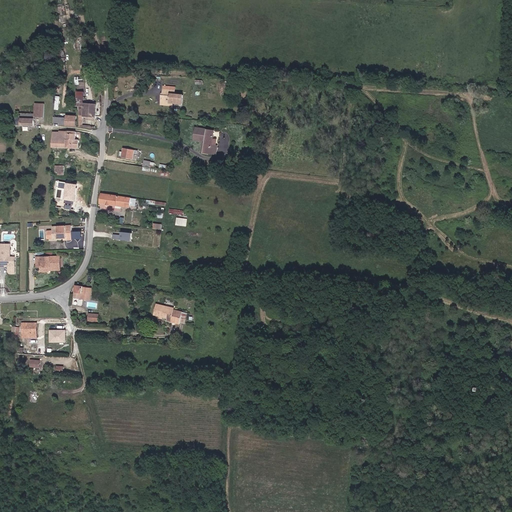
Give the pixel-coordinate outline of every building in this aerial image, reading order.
[(173,90),(161,89),(160,101),(171,103),(180,104),(181,95),(173,94),(173,90)] [(81,117),(94,117),(94,105),(78,104),(78,109),(78,117),(81,117)] [(34,118),(44,117),(44,113),(34,113),(33,108),(16,109),(16,127),(33,127),(34,118)] [(59,125),(74,125),(74,116),(63,116),(63,117),(53,117),(53,123),(59,123),(59,125)] [(209,154),(212,131),(204,130),(199,129),(193,129),(192,138),(204,140),(203,153),(209,154)] [(52,147),(78,148),(78,140),(75,140),(75,132),(60,132),(59,132),(52,133),(52,147)] [(200,152),(203,153),(204,140),(192,138),(192,141),(201,142),(200,152)] [(123,158),(133,159),(135,151),(125,149),(124,151),(120,151),(119,156),(123,156),(123,158)] [(102,204),(132,208),(133,199),(103,195),(102,204)] [(176,224),(187,225),(188,218),(177,217),(176,224)] [(67,242),(73,242),(72,229),(52,230),(53,241),(67,240),(67,242)] [(133,243),(134,235),(123,234),(123,237),(113,236),(112,240),(133,243)] [(9,251),(0,250),(0,273),(3,273),(4,271),(8,271),(8,272),(12,272),(14,271),(14,264),(11,264),(9,262),(9,251)] [(47,271),(59,271),(58,260),(35,260),(35,266),(40,266),(40,272),(40,276),(47,276),(47,274),(47,271)] [(90,301),(91,297),(91,290),(82,289),(82,294),(74,293),(73,298),(81,299),(81,300),(90,301)] [(172,320),(179,320),(181,309),(174,308),(164,307),(164,304),(155,303),(153,313),(168,315),(167,317),(171,318),(172,320)] [(20,337),(31,337),(30,326),(17,326),(17,329),(20,329),(20,337)] [(50,329),(50,342),(66,342),(67,329),(50,329)]
